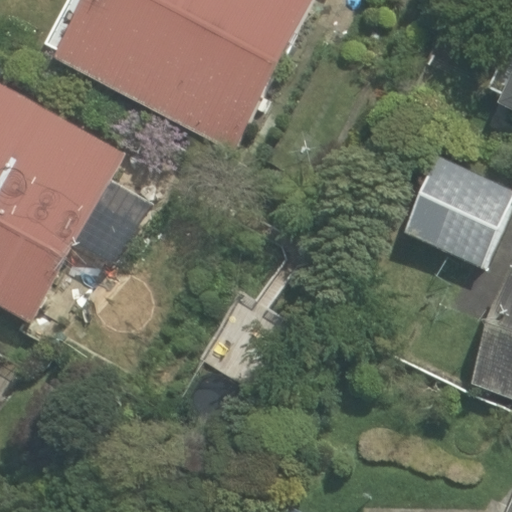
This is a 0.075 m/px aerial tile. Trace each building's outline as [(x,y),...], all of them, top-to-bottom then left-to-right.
[(237,157),(319,0),(80,0),(54,49),(67,56),(62,66),(237,157)] [(0,85),(1,85),(14,62),(0,53),(0,85)] [(0,290),(36,310),(119,161),(115,159),(0,94),(0,290)] [(511,213),(511,186),(447,157),(409,240),(484,275),(511,213)] [(511,310),(481,389),(511,400),(511,310)]
